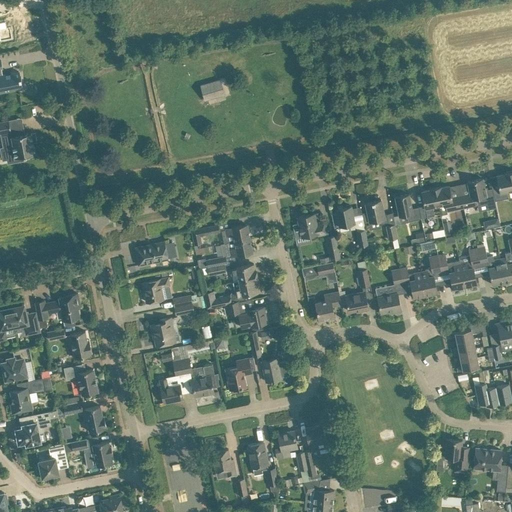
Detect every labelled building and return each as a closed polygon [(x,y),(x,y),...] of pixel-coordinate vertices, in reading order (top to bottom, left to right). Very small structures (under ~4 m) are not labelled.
[(0,14),(3,14),(0,4),(0,46),(21,42),(18,28),(0,30),(0,14)] [(0,98),(25,94),(16,70),(0,73),(0,98)] [(200,84),(205,100),(225,94),(221,79),(200,84)] [(35,153),(33,141),(36,140),(34,132),(31,133),(31,132),(12,135),(9,120),(0,121),(0,132),(3,132),(7,155),(15,154),(16,160),(25,159),(25,155),(35,153)] [(511,198),(511,180),(510,171),(504,172),(504,173),(496,175),(499,186),(493,188),(495,199),(508,196),(509,199),(511,198)] [(485,187),(483,178),(467,181),(470,193),(461,195),(464,207),(489,202),(488,194),(486,187),(485,187)] [(452,197),(449,185),(441,186),(435,187),(439,204),(438,205),(440,214),(447,212),(447,211),(464,207),(461,195),(452,197)] [(421,217),(427,216),(434,214),(433,206),(438,205),(439,204),(435,187),(429,188),(429,189),(422,190),(425,205),(419,206),(421,217)] [(412,208),(409,193),(395,196),(399,215),(406,214),(407,221),(421,218),(421,217),(419,206),(412,208)] [(384,214),(381,199),(366,202),(370,221),(379,219),(380,223),(388,222),(387,213),(384,214)] [(354,222),(351,205),(336,208),(339,225),(349,223),(350,229),(358,228),(357,221),(354,222)] [(316,222),(315,215),(314,213),(298,216),(301,232),(309,231),(310,234),(318,232),(318,234),(327,232),(325,221),(316,222)] [(485,229),(499,225),(498,218),(483,221),(485,229)] [(446,235),(454,233),(451,221),(443,223),(446,235)] [(224,243),(250,237),(247,223),(225,228),(225,229),(222,229),(224,243)] [(393,238),(398,237),(395,223),(386,225),(389,239),(393,238)] [(201,235),(220,231),(218,224),(192,229),(194,238),(201,236),(201,235)] [(360,246),(368,244),(365,229),(357,230),(360,246)] [(465,232),(467,238),(475,236),(473,230),(465,232)] [(330,259),(340,257),(335,235),(326,237),(330,259)] [(195,262),(190,236),(182,238),(187,264),(195,262)] [(231,255),(243,253),(252,251),(250,237),(224,243),(227,255),(231,254),(231,255)] [(139,264),(149,262),(168,259),(166,250),(164,240),(135,247),(139,264)] [(375,240),(368,242),(370,250),(377,248),(375,240)] [(213,252),(222,251),(221,243),(212,244),(213,252)] [(484,246),(484,243),(477,244),(477,247),(480,262),(488,261),(487,256),(485,246),(484,246)] [(471,264),(480,262),(477,247),(468,249),(471,264)] [(500,258),(505,281),(511,279),(511,257),(511,255),(511,251),(505,252),(506,257),(500,258)] [(441,270),(448,269),(445,253),(438,255),(441,270)] [(489,267),(488,267),(492,284),(505,281),(500,258),(494,260),(493,254),(487,256),(488,261),(489,267)] [(433,272),(441,270),(438,255),(430,256),(433,272)] [(204,267),(224,263),(227,263),(225,256),(206,259),(207,260),(203,260),(204,267)] [(361,285),(370,283),(365,260),(357,262),(361,285)] [(333,261),(312,265),(302,267),(304,267),(305,275),(304,275),(304,276),(335,270),(333,261)] [(468,267),(467,262),(460,263),(465,285),(479,282),(477,275),(475,276),(473,266),(468,267)] [(209,274),(225,271),(224,263),(204,267),(202,268),(203,274),(209,273),(209,274)] [(255,268),(253,263),(244,265),(230,268),(232,274),(238,273),(239,280),(258,276),(256,268),(255,268)] [(451,288),(465,285),(460,263),(454,264),(455,270),(450,271),(452,281),(450,281),(451,288)] [(402,282),(409,280),(408,279),(407,274),(406,267),(400,268),(402,282)] [(395,283),(402,282),(400,268),(392,270),(395,283)] [(428,275),(427,270),(421,271),(425,293),(439,291),(438,284),(436,284),(434,274),(428,275)] [(411,291),(412,296),(418,295),(425,293),(421,271),(414,273),(407,274),(408,279),(410,279),(412,289),(410,289),(411,291)] [(146,301),(156,299),(164,297),(161,283),(169,281),(168,276),(142,282),(146,301)] [(236,295),(249,292),(259,290),(257,280),(258,279),(258,276),(239,280),(233,282),(236,295)] [(213,290),(204,292),(205,300),(207,307),(212,306),(226,303),(232,302),(230,295),(215,298),(213,290)] [(357,311),(369,308),(365,290),(345,294),(349,310),(356,309),(357,311)] [(319,318),(334,315),(332,305),(341,304),(339,291),(324,294),(325,300),(316,302),(317,311),(319,318)] [(402,310),(400,300),(398,291),(377,296),(380,312),(393,310),(393,312),(402,310)] [(80,305),(78,292),(59,296),(60,300),(45,303),(44,299),(35,301),(37,312),(40,327),(48,325),(46,317),(48,317),(47,312),(62,309),(64,319),(79,316),(77,306),(80,305)] [(190,294),(173,298),(175,306),(192,302),(191,295),(190,294)] [(232,302),(226,303),(228,314),(240,311),(240,312),(241,319),(243,326),(250,325),(257,323),(267,321),(264,306),(255,308),(253,298),(247,299),(239,301),(232,302)] [(192,302),(175,306),(177,313),(194,310),(194,309),(199,308),(197,301),(192,302)] [(19,305),(19,302),(10,304),(14,327),(15,331),(25,329),(26,334),(41,331),(40,327),(37,312),(36,312),(36,311),(29,313),(26,314),(24,303),(19,305)] [(311,312),(317,311),(316,302),(309,304),(310,312),(311,312)] [(14,327),(10,304),(1,306),(1,308),(0,308),(0,339),(7,338),(5,329),(14,327)] [(176,340),(171,317),(160,319),(160,322),(151,324),(154,337),(155,337),(156,344),(176,340)] [(456,335),(457,341),(473,337),(472,332),(482,330),(483,335),(487,334),(484,321),(470,324),(471,328),(450,332),(451,336),(456,335)] [(503,323),(503,321),(495,323),(497,330),(499,330),(502,344),(511,341),(511,339),(508,322),(503,323)] [(49,339),(66,335),(64,327),(47,331),(49,339)] [(87,339),(85,330),(70,333),(74,357),(90,354),(90,352),(92,352),(89,339),(87,339)] [(248,332),(253,356),(260,354),(255,331),(248,332)] [(454,351),(475,347),(473,337),(457,341),(458,346),(453,347),(454,351)] [(184,373),(192,372),(189,355),(210,350),(208,340),(179,346),(184,373)] [(502,357),(499,344),(492,346),(495,359),(502,357)] [(8,360),(2,361),(6,379),(16,377),(27,374),(28,380),(29,380),(35,379),(31,359),(32,359),(29,345),(23,346),(13,349),(14,355),(8,357),(8,360)] [(171,347),(173,360),(176,375),(184,373),(179,346),(171,347)] [(495,359),(492,346),(486,347),(489,360),(495,359)] [(477,356),(475,347),(454,351),(455,355),(460,354),(461,359),(477,356)] [(252,372),(251,366),(255,365),(253,356),(249,357),(237,359),(238,365),(225,368),(230,388),(246,385),(244,373),(252,372)] [(458,370),(479,366),(477,356),(461,359),(462,365),(457,366),(458,370)] [(278,357),(262,360),(266,381),(282,377),(282,376),(289,374),(286,359),(279,361),(278,357)] [(82,371),(81,364),(65,367),(67,379),(79,376),(82,394),(98,391),(96,381),(95,377),(93,368),(82,371)] [(195,395),(214,391),(213,386),(216,386),(212,364),(203,365),(204,372),(198,373),(199,376),(191,378),(195,395)] [(479,404),(486,402),(490,401),(487,388),(484,374),(488,374),(487,368),(479,370),(480,375),(478,375),(480,383),(475,384),(479,404)] [(13,403),(11,403),(13,412),(32,408),(29,392),(46,389),(52,388),(50,376),(43,377),(42,377),(35,379),(29,380),(31,386),(11,390),(13,403)] [(169,384),(167,377),(160,379),(161,386),(164,402),(183,398),(180,382),(169,384)] [(499,403),(511,400),(508,383),(496,386),(499,403)] [(487,406),(499,403),(496,386),(487,388),(490,401),(486,402),(487,406)] [(79,401),(67,403),(56,405),(57,409),(64,407),(65,413),(83,409),(81,400),(79,401)] [(103,415),(100,405),(85,408),(89,431),(105,428),(105,426),(106,426),(104,415),(103,415)] [(27,444),(41,441),(39,432),(44,431),(43,426),(52,425),(50,418),(58,416),(57,409),(30,414),(32,422),(22,424),(23,427),(16,428),(16,431),(15,432),(15,433),(15,434),(14,434),(15,435),(15,436),(15,437),(15,438),(16,438),(17,439),(18,440),(19,442),(26,441),(27,444)] [(63,437),(72,436),(69,424),(61,426),(63,437)] [(324,436),(321,424),(306,427),(311,450),(319,449),(320,453),(333,450),(330,435),(324,436)] [(277,457),(283,456),(290,455),(289,448),(297,446),(294,429),(278,433),(281,447),(275,448),(277,457)] [(66,451),(73,449),(83,447),(88,446),(88,444),(86,437),(64,442),(66,451)] [(469,457),(469,447),(461,446),(462,439),(447,438),(445,452),(438,451),(436,470),(443,471),(445,456),(455,457),(454,470),(467,471),(468,463),(469,457)] [(93,443),(88,444),(88,446),(83,447),(87,467),(97,465),(113,462),(111,452),(109,446),(108,440),(99,442),(93,443)] [(254,474),(263,472),(262,469),(268,468),(267,463),(268,463),(264,441),(248,444),(250,454),(252,466),(254,474)] [(58,459),(67,457),(65,451),(66,451),(64,442),(49,445),(51,457),(39,460),(40,463),(39,464),(38,464),(38,465),(37,466),(37,467),(36,468),(37,469),(37,470),(38,471),(38,472),(39,472),(40,472),(41,473),(42,477),(59,473),(56,459),(58,458),(58,459)] [(499,469),(500,459),(501,449),(475,447),(474,467),(499,469)] [(230,459),(228,448),(213,451),(216,470),(227,468),(228,475),(236,474),(233,458),(230,459)] [(304,451),(297,453),(300,469),(301,469),(304,482),(304,483),(311,481),(309,474),(306,458),(304,451)] [(313,456),(306,458),(309,474),(316,473),(313,456)] [(275,468),(267,469),(270,484),(271,489),(279,488),(278,482),(275,468)] [(506,486),(507,474),(498,473),(497,490),(505,490),(505,486),(506,486)] [(244,478),(236,480),(239,494),(241,494),(243,503),(243,507),(250,505),(249,505),(247,493),(244,478)] [(311,481),(304,483),(306,492),(308,492),(314,491),(313,502),(333,503),(334,489),(330,489),(322,488),(321,479),(311,481)] [(0,507),(7,506),(7,505),(8,504),(7,497),(5,498),(4,492),(0,492),(0,507)] [(117,496),(117,494),(110,495),(110,497),(100,499),(102,508),(94,509),(94,511),(119,511),(123,511),(120,495),(117,496)] [(474,511),(473,503),(472,497),(471,498),(465,498),(466,504),(466,511),(474,511)] [(401,501),(387,503),(388,511),(402,511),(402,509),(401,501)] [(307,511),(332,511),(333,503),(313,502),(312,509),(308,509),(307,511)]
